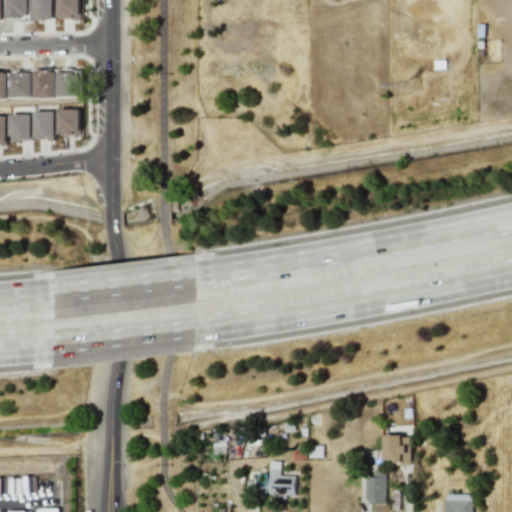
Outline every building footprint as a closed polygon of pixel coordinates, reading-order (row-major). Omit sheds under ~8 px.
[(384,435),(384,460),(395,460),(395,464),(409,464),(409,435),(384,435)] [(281,470),(270,469),(268,494),(295,495),(296,476),(280,475),(281,470)] [(268,473),(257,473),(257,481),(247,481),(247,494),(267,494),(268,473)] [(385,503),(386,474),(366,473),(365,503),(385,503)] [(472,511),(472,494),(444,494),(444,511),(472,511)]
